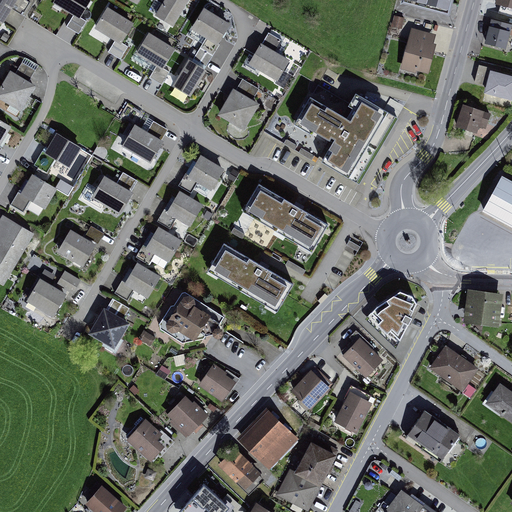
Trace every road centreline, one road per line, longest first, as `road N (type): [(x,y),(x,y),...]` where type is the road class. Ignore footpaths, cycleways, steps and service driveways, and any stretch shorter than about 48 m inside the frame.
road 1 (residential): [(388,233),(270,166),(249,163),(23,26)]
road 2 (secondary): [(392,258),(155,511)]
road 3 (residential): [(474,0),(437,136),(402,184),(405,220)]
road 4 (residential): [(436,319),(371,443)]
road 5 (secondary): [(423,227),(511,132)]
